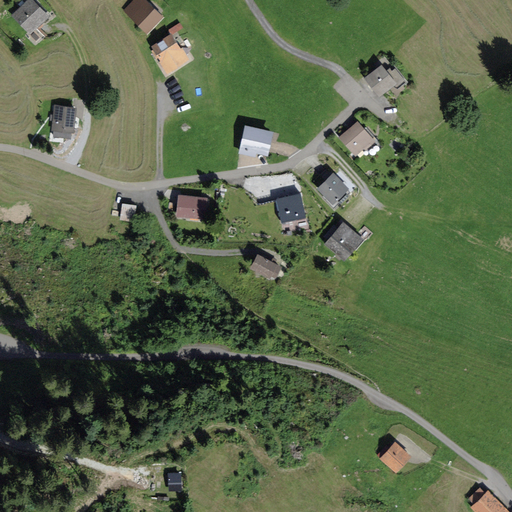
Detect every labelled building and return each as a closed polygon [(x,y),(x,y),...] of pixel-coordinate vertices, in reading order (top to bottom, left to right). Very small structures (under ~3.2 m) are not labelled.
[(25,37),(46,18),(29,0),(18,0),(4,14),(25,37)] [(148,23),(164,7),(156,0),(127,0),(126,2),(148,23)] [(155,42),(173,69),(196,53),(177,26),(155,42)] [(376,98),(391,85),(375,67),(360,80),(376,98)] [(67,137),(71,109),(50,106),(46,134),(67,137)] [(372,141),(356,123),(338,139),(355,157),(372,141)] [(265,157),(270,133),(243,127),(238,152),(265,157)] [(331,204),(343,191),(329,177),(316,190),(331,204)] [(274,199),(279,222),(302,217),(297,194),(274,199)] [(204,219),(207,198),(179,195),(177,216),(204,219)] [(123,218),(138,219),(139,204),(125,203),(123,218)] [(343,262),(359,242),(337,224),(321,244),(343,262)] [(282,267),(257,254),(250,268),(275,281),(282,267)] [(392,444),(379,455),(390,469),(403,458),(392,444)] [(181,474),(166,475),(168,491),(182,490),(181,474)] [(501,511),(480,491),(464,507),(469,511),(501,511)]
